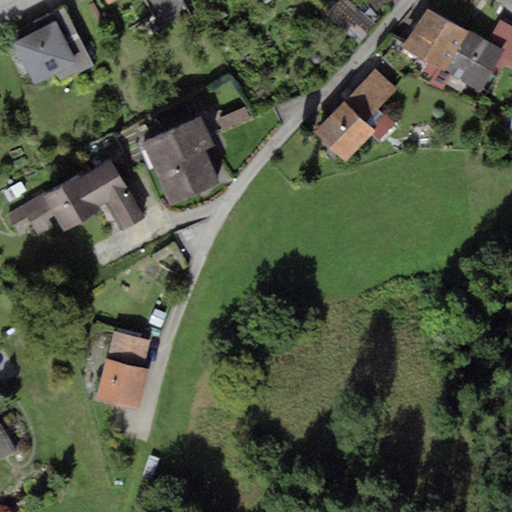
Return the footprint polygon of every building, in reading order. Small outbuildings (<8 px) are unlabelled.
[(348,0),(346,0),(332,15),(361,43),(377,28),(348,0)] [(369,0),(375,8),(388,0),(369,0)] [(469,32),(429,10),(405,52),(445,75),(469,32)] [(57,23),(14,45),(34,85),(77,63),(57,23)] [(469,32),(445,75),(484,97),(505,53),(469,32)] [(377,73),(319,134),(345,158),(372,130),(379,137),(392,124),(377,109),(395,90),(377,73)] [(203,119),(145,143),(171,205),(221,184),(207,151),(215,148),(203,119)] [(147,220),(113,157),(43,195),(63,232),(99,212),(113,238),(147,220)] [(154,344),(114,336),(101,399),(141,408),(154,344)]
